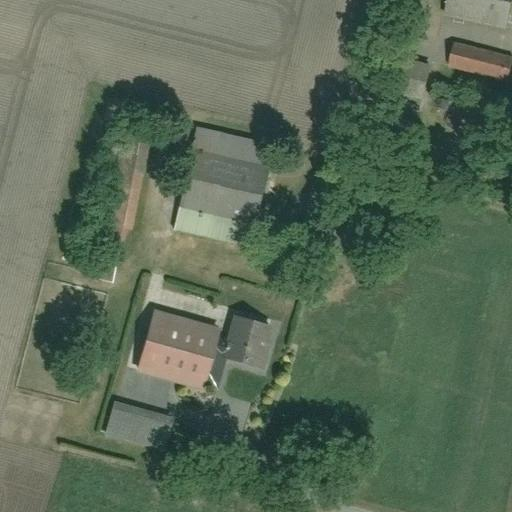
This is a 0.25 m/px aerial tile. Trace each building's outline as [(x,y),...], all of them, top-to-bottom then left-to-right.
[(449,0),(444,24),(503,37),(511,0),(449,0)] [(511,63),(458,49),(451,74),(507,90),(511,73),(511,63)] [(201,125),(173,229),(252,251),(281,147),(201,125)] [(156,308),(135,372),(204,394),(224,330),(156,308)] [(222,360),(266,373),(279,329),(236,316),(222,360)] [(117,410),(108,436),(168,455),(176,429),(117,410)]
